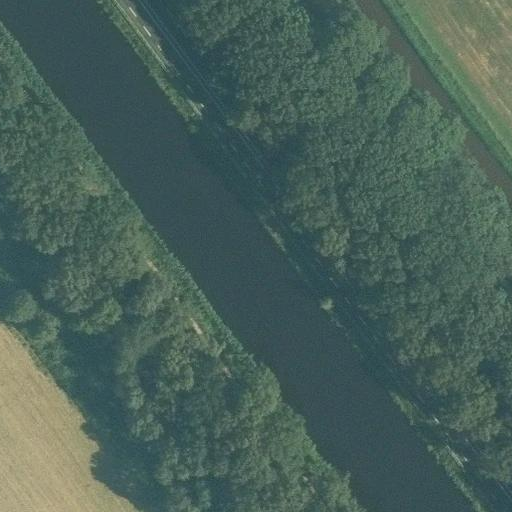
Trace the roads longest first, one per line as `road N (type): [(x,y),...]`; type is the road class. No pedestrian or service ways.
road 1 (primary): [(511,496),(143,0)]
road 2 (track): [(0,112),(293,511)]
road 3 (unclassified): [(511,320),(271,0)]
